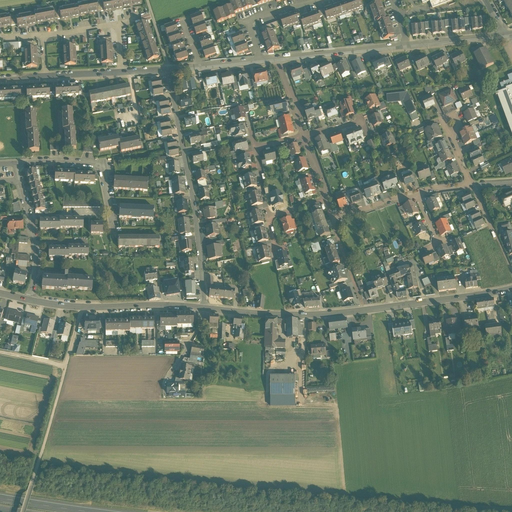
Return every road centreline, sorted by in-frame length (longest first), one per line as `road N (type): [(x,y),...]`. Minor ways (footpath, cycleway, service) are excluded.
road 1 (residential): [(167,70),(204,308)]
road 2 (track): [(23,511),(82,307)]
road 3 (secondary): [(204,308),(30,300)]
road 4 (track): [(511,510),(348,496)]
road 5 (secondary): [(364,310),(274,315),(204,308)]
road 6 (residential): [(14,164),(103,167),(113,228)]
road 7 (secondary): [(511,287),(364,310)]
road 8 (residential): [(406,45),(277,59)]
road 9 (residential): [(30,300),(37,255),(18,179)]
road 10 (residential): [(43,35),(115,25),(121,72)]
